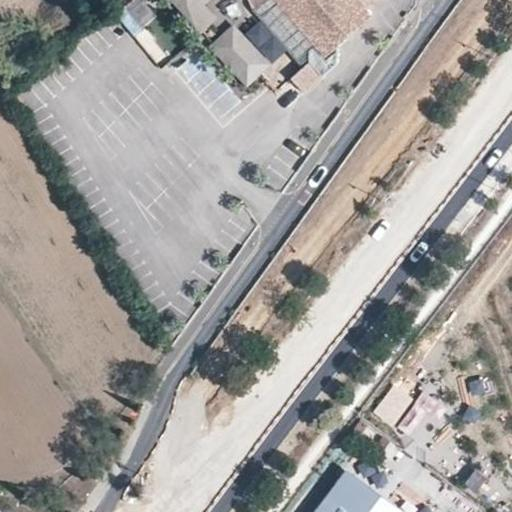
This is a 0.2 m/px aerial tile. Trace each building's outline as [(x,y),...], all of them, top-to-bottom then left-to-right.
[(169,0),(206,39),(223,24),(206,5),(211,0),(169,0)] [(312,40),(277,0),(262,0),(256,6),(304,60),(305,46),(312,40)] [(277,0),(312,40),(305,46),(304,60),(290,73),(304,88),(334,60),(337,49),(333,45),(369,14),(364,8),(372,0),(277,0)] [(234,23),(210,47),(249,88),(274,64),(234,23)] [(219,119),(241,101),(213,68),(191,86),(219,119)] [(476,127),(471,123),(447,154),(453,158),(476,127)] [(393,511),(345,474),(315,511),(393,511)]
